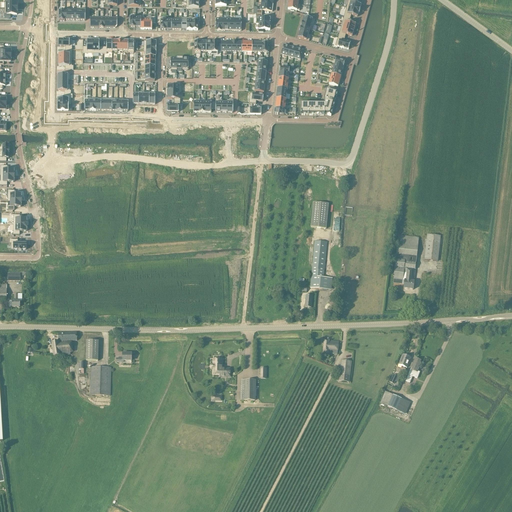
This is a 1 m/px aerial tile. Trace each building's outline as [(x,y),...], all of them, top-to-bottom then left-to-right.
[(4,0),(4,9),(18,9),(18,6),(17,6),(17,3),(11,3),(10,0),(4,0)] [(104,6),(104,9),(110,9),(110,6),(117,6),(117,1),(108,0),(105,0),(105,6),(104,6)] [(348,0),(346,8),(360,11),(360,9),(360,8),(361,5),(354,3),(355,0),(348,0)] [(471,0),(465,0),(462,5),(467,8),(472,1),(471,0)] [(494,1),(491,5),(498,10),(501,6),(494,1)] [(257,10),(256,14),(262,15),(262,11),(272,12),(273,5),(261,4),(260,11),(257,10)] [(491,5),(488,9),(495,15),(498,10),(491,5)] [(346,8),(344,17),(350,19),(351,15),(357,17),(358,14),(359,14),(360,11),(346,8)] [(4,9),(4,18),(10,18),(10,15),(17,15),(17,13),(18,9),(4,9)] [(488,9),(484,14),(492,19),(495,15),(488,9)] [(256,14),(256,25),(259,25),(259,24),(270,25),(270,19),(262,18),(262,15),(256,14)] [(302,22),(302,23),(313,26),(315,20),(304,17),(302,22)] [(344,17),(341,27),(354,31),(355,25),(349,23),(350,19),(344,17)] [(146,18),(146,20),(146,30),(152,30),(152,24),(155,24),(155,18),(152,18),(146,18)] [(157,18),(157,24),(160,24),(160,30),(166,31),(166,30),(166,21),(166,18),(157,18)] [(302,22),(300,28),(309,30),(309,31),(312,31),(313,26),(302,23),(302,22)] [(259,25),(258,33),(263,33),(263,30),(270,31),(270,25),(259,24),(259,25)] [(341,27),(338,37),(345,38),(346,35),(352,37),(354,31),(341,27)] [(299,33),(298,39),(309,42),(310,36),(308,35),(308,36),(299,33)] [(337,40),(335,46),(341,48),(341,49),(344,50),(344,49),(348,50),(350,44),(344,42),(345,38),(338,37),(337,40)] [(58,40),(58,47),(65,47),(65,51),(72,51),(72,41),(66,41),(66,40),(62,40),(58,40)] [(83,47),(83,54),(93,54),(93,41),(87,41),(87,47),(83,47)] [(93,41),(93,54),(103,54),(103,48),(99,48),(99,41),(93,41)] [(103,48),(103,54),(107,54),(107,53),(112,53),(112,52),(112,41),(106,41),(106,48),(103,48)] [(283,45),(281,55),(287,57),(290,47),(283,45)] [(0,46),(0,55),(0,56),(11,56),(11,53),(11,50),(4,50),(4,47),(0,46)] [(290,47),(287,57),(294,58),(296,49),(290,47)] [(296,49),(294,58),(300,60),(303,51),(296,49)] [(59,54),(59,60),(72,60),(72,51),(65,51),(65,54),(59,54)] [(0,65),(4,65),(4,62),(10,62),(11,59),(11,56),(0,56),(0,55),(0,65)] [(59,60),(58,67),(66,67),(66,70),(73,70),(73,66),(72,66),(72,60),(59,60)] [(166,92),(166,93),(179,93),(181,93),(181,87),(180,87),(180,83),(174,83),(174,87),(168,87),(168,89),(166,90),(166,92)] [(58,86),(58,91),(64,91),(64,95),(71,95),(71,91),(70,91),(70,86),(67,86),(58,86)] [(300,104),(300,116),(324,116),(324,114),(328,114),(327,116),(331,117),(337,94),(336,93),(334,93),(332,92),(330,92),(329,91),(327,91),(326,91),(324,99),(324,105),(300,104)] [(166,93),(166,96),(167,96),(167,99),(174,99),(174,103),(180,103),(180,99),(179,99),(179,93),(166,93)] [(250,94),(249,104),(256,105),(256,101),(263,102),(263,96),(250,94)] [(58,104),(58,105),(69,105),(71,105),(71,99),(72,99),(72,95),(71,95),(64,95),(64,98),(58,98),(58,104)] [(213,103),(213,109),(215,109),(215,113),(221,113),(221,103),(222,103),(222,101),(215,100),(215,103),(213,103)] [(167,106),(167,112),(171,112),(171,114),(175,114),(175,112),(179,112),(179,106),(180,106),(180,103),(174,103),(174,106),(167,106)] [(205,103),(205,113),(211,113),(211,109),(213,109),(213,103),(205,103)] [(0,157),(0,161),(6,162),(6,158),(9,159),(9,154),(9,150),(9,146),(2,146),(2,158),(0,157)] [(1,166),(1,176),(14,176),(14,173),(14,170),(7,170),(7,166),(1,166)] [(0,182),(0,185),(7,186),(7,183),(14,183),(14,180),(14,176),(1,176),(1,182),(0,182)] [(8,191),(8,201),(22,201),(22,197),(21,197),(21,195),(14,195),(15,191),(8,191)] [(8,201),(8,211),(14,211),(14,207),(21,207),(21,205),(22,201),(8,201)] [(311,228),(326,229),(329,204),(314,203),(311,228)] [(13,216),(13,225),(27,226),(27,222),(27,219),(20,219),(20,216),(13,216)] [(13,225),(13,235),(20,235),(20,232),(26,232),(26,229),(27,229),(27,226),(13,225)] [(438,262),(441,236),(427,235),(424,260),(438,262)] [(413,290),(414,282),(417,257),(419,238),(398,236),(396,255),(393,280),(404,281),(403,289),(413,290)] [(10,240),(10,244),(11,244),(11,250),(18,250),(18,251),(22,251),(22,250),(26,250),(26,244),(18,244),(18,240),(10,240)] [(315,241),(310,289),(331,291),(332,279),(323,278),(327,242),(315,241)] [(8,281),(21,282),(21,274),(8,273),(8,281)] [(11,307),(12,307),(20,307),(20,301),(18,301),(18,294),(14,294),(14,301),(12,301),(10,301),(8,303),(8,307),(9,307),(11,307)] [(57,333),(58,342),(51,343),(54,356),(60,355),(70,355),(70,353),(72,353),(72,341),(77,341),(77,333),(57,333)] [(327,338),(327,341),(324,341),(323,353),(337,354),(338,342),(329,341),(330,338),(327,338)] [(98,361),(98,341),(86,341),(86,361),(98,361)] [(124,363),(124,361),(131,361),(131,354),(123,354),(123,358),(116,358),(116,363),(124,363)] [(407,368),(411,358),(402,355),(398,365),(407,368)] [(408,375),(405,382),(409,384),(412,377),(413,377),(416,378),(417,379),(420,372),(419,372),(417,371),(421,362),(421,361),(420,360),(419,360),(418,360),(415,359),(408,375)] [(211,369),(211,374),(218,374),(218,377),(229,377),(229,369),(220,369),(221,360),(211,360),(211,365),(210,365),(209,366),(209,367),(209,368),(210,368),(210,369),(211,369)] [(349,383),(351,362),(341,361),(338,381),(349,383)] [(90,396),(110,396),(111,396),(111,368),(90,367),(90,396)] [(394,384),(398,377),(393,374),(389,382),(394,384)] [(240,401),(255,401),(255,381),(241,381),(240,401)] [(380,404),(405,414),(410,403),(385,392),(380,404)]
